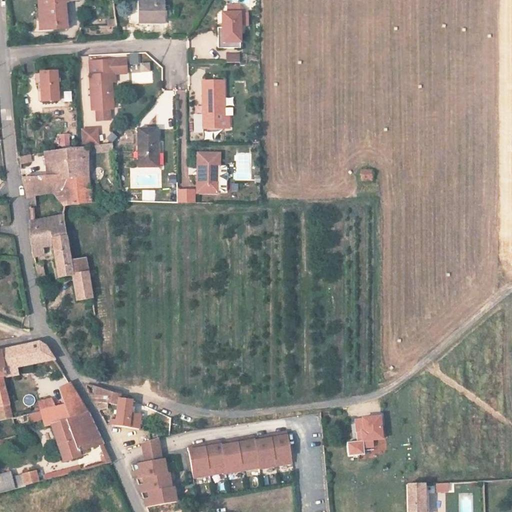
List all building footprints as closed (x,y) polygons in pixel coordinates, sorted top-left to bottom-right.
[(41,0),(44,31),(69,30),(66,0),(41,0)] [(166,21),(165,0),(139,1),(139,22),(166,21)] [(247,25),(246,14),(240,5),(227,5),(228,13),(239,12),(239,25),(247,25)] [(218,42),(218,49),(240,48),(239,25),(239,12),(228,13),(223,13),(224,28),(224,41),(219,42),(218,42)] [(131,55),(132,84),(152,83),(151,63),(138,63),(137,54),(131,55)] [(239,54),(227,55),(227,62),(240,62),(239,54)] [(111,74),(115,74),(114,60),(90,61),(93,109),(113,108),(111,74)] [(42,101),(59,100),(57,71),(41,72),(42,101)] [(202,82),(204,117),(225,116),(224,109),(223,81),(202,82)] [(225,116),(204,117),(204,121),(219,120),(219,128),(231,128),(230,108),(224,109),(225,116)] [(219,120),(204,121),(204,129),(219,128),(219,120)] [(82,145),(99,144),(98,127),(81,128),(82,145)] [(138,167),(157,166),(156,127),(137,128),(138,167)] [(41,175),(88,178),(86,150),(37,154),(41,175)] [(220,191),(220,152),(198,152),(198,191),(220,191)] [(20,164),(32,162),(31,155),(19,157),(20,164)] [(372,181),(373,169),(360,169),(360,180),(372,181)] [(89,188),(88,178),(41,175),(19,174),(26,200),(32,199),(31,192),(54,193),(63,206),(98,202),(97,187),(89,188)] [(56,279),(72,276),(65,214),(30,218),(27,232),(30,252),(42,249),(41,245),(50,243),(56,279)] [(36,265),(39,282),(46,281),(43,264),(36,265)] [(90,275),(72,276),(75,303),(93,300),(90,275)] [(6,357),(10,384),(28,383),(28,374),(50,369),(54,376),(63,374),(45,348),(19,354),(6,357)] [(6,357),(0,358),(0,409),(13,407),(10,384),(6,357)] [(96,406),(116,414),(117,398),(118,395),(90,386),(90,396),(96,406)] [(13,407),(16,425),(47,418),(55,433),(62,432),(95,423),(77,395),(64,398),(70,410),(62,412),(58,403),(23,412),(22,406),(13,407)] [(117,398),(116,414),(115,431),(140,431),(141,414),(130,413),(131,401),(117,398)] [(376,442),(387,441),(386,431),(384,419),(369,421),(359,422),(360,435),(366,434),(368,450),(376,449),(376,442)] [(95,423),(62,432),(70,465),(87,460),(86,455),(109,448),(107,441),(95,423)] [(293,465),(287,435),(280,436),(279,433),(261,436),(262,439),(254,441),(254,440),(247,441),(246,437),(228,440),(229,444),(221,445),(221,444),(214,445),(213,442),(195,445),(196,449),(188,450),(193,477),(226,471),(226,474),(259,468),(260,471),(293,465)] [(144,462),(162,459),(160,446),(159,439),(141,444),(143,451),(144,462)] [(175,487),(173,473),(170,473),(167,458),(162,459),(144,462),(142,462),(143,468),(137,470),(140,478),(146,476),(147,482),(142,484),(145,492),(151,490),(152,497),(147,498),(149,506),(179,502),(177,487),(175,487)] [(0,488),(2,498),(21,492),(19,481),(17,475),(0,479),(0,488)] [(21,492),(45,486),(43,476),(19,481),(21,492)] [(447,492),(446,484),(438,484),(438,492),(447,492)] [(408,511),(422,511),(422,485),(408,485),(408,511)]
